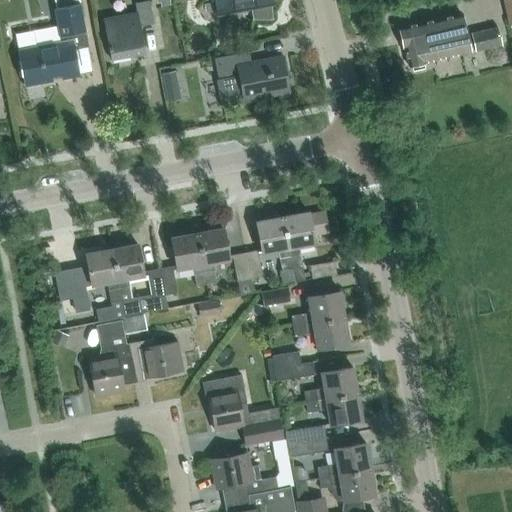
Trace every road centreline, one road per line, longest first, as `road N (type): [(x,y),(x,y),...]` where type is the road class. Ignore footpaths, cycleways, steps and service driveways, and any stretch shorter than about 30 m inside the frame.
road 1 (residential): [(433,511),(385,250),(353,131)]
road 2 (tertiary): [(353,131),(0,206)]
road 3 (residential): [(0,450),(153,421),(173,439),(184,511)]
road 4 (tertiary): [(353,131),(320,0)]
